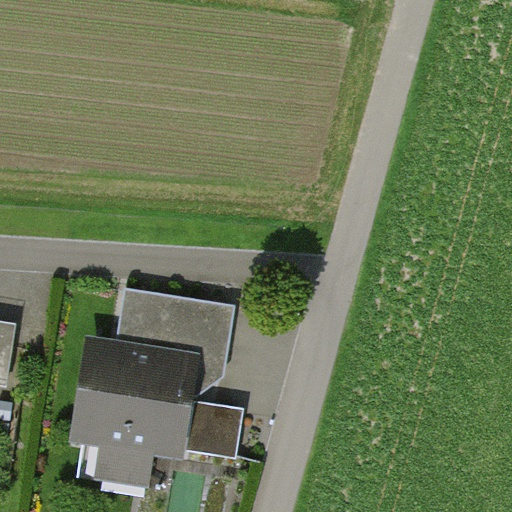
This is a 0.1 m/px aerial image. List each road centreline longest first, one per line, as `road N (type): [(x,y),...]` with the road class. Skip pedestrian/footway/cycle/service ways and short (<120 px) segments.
road 1 (residential): [(344,274),(0,254)]
road 2 (unclassified): [(424,0),(344,274)]
road 3 (unclassified): [(344,274),(276,511)]
